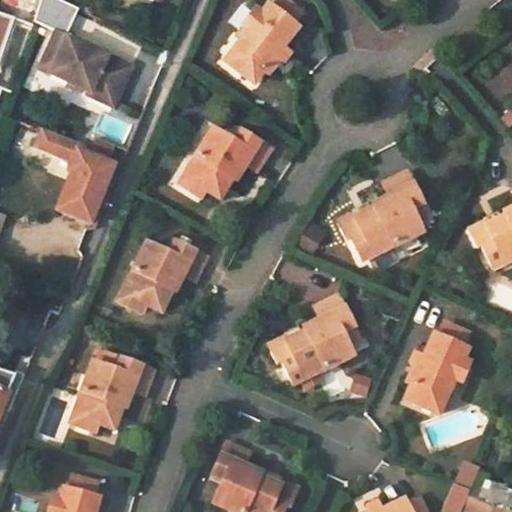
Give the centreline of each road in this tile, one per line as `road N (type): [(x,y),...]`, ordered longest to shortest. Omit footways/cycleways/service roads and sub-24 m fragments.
road 1 (residential): [(202,0),(44,369)]
road 2 (residential): [(335,125),(273,225),(197,378)]
road 3 (residential): [(197,378),(347,444)]
road 4 (residential): [(197,378),(149,511)]
